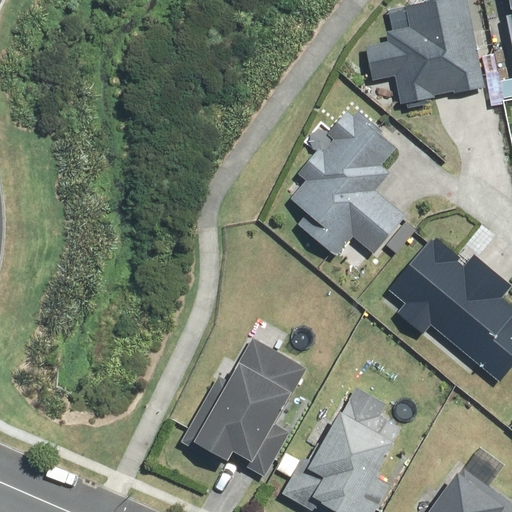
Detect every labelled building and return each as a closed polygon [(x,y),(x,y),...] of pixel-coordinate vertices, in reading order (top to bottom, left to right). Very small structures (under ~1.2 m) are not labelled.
[(361,47),(370,84),(377,83),(382,105),(401,101),(403,108),(486,89),(465,0),(425,0),(426,2),(402,8),(406,28),(382,34),(384,41),(361,47)] [(511,0),(502,0),(509,34),(504,35),(511,75),(511,0)] [(295,176),(303,182),(286,200),(311,223),(301,233),(328,258),(350,235),(370,254),(403,219),(373,191),(386,179),(375,169),(391,152),(348,110),(325,134),(334,141),(317,158),(314,155),(295,176)] [(463,264),(434,239),(389,291),(404,303),(395,313),(422,335),(430,326),(495,381),(511,360),(511,322),(506,318),(511,311),(497,299),(506,288),(470,257),(463,264)] [(287,433),(273,424),(303,373),(250,341),(189,444),(222,463),(226,455),(262,475),(287,433)] [(371,511),(388,484),(372,475),(401,429),(381,417),(387,408),(355,388),(304,472),(315,479),(303,500),(323,511),(371,511)] [(409,511),(511,511),(511,510),(456,470),(453,468),(421,511),(416,511),(412,509),(409,511)]
